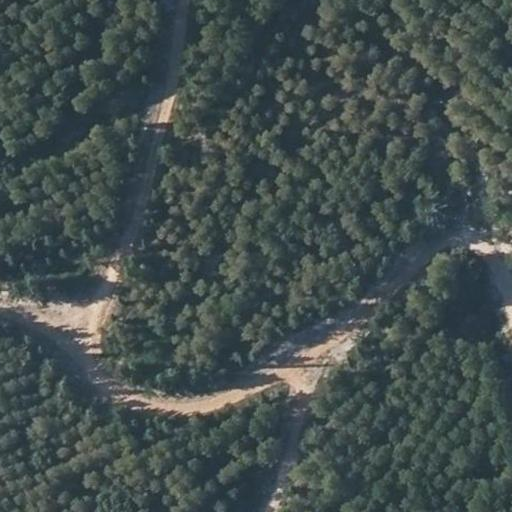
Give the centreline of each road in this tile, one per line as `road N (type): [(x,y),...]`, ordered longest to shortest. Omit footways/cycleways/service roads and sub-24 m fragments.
road 1 (track): [(182,0),(164,126),(76,346),(96,384),(154,415),(244,390),(309,360),(431,243),(459,231),(484,234),(511,311)]
road 2 (track): [(309,360),(274,511)]
